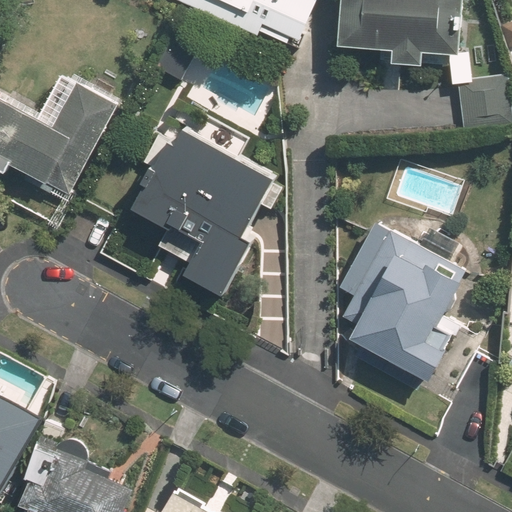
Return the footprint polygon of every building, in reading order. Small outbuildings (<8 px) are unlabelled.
[(318,0),(181,0),(261,34),(265,24),(302,40),(318,0)] [(466,0),(346,0),(343,41),(398,46),(397,61),(427,63),(428,50),(462,53),(466,0)] [(511,17),(500,21),(507,47),(511,45),(511,17)] [(202,42),(179,30),(160,66),(183,78),(202,42)] [(511,82),(511,71),(460,76),(464,124),(511,119),(511,82)] [(58,120),(6,90),(0,100),(0,155),(3,157),(0,160),(0,163),(9,169),(14,160),(72,193),(126,102),(83,77),(58,120)] [(170,140),(136,204),(171,222),(160,243),(194,261),(187,274),(229,297),(262,235),(249,228),(280,171),(198,127),(186,149),(170,140)] [(477,264),(382,213),(344,282),(358,290),(347,311),(362,319),(354,334),(368,341),(361,353),(399,373),(405,362),(435,378),(463,325),(448,317),(477,264)] [(0,385),(0,495),(48,415),(0,385)] [(134,511),(144,489),(43,442),(24,501),(49,511),(134,511)] [(208,511),(176,495),(167,511),(208,511)]
